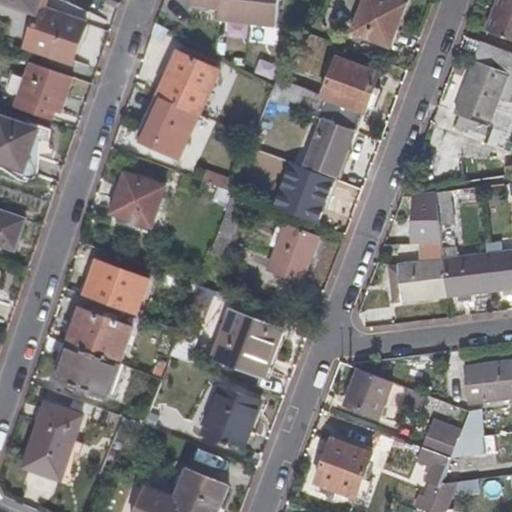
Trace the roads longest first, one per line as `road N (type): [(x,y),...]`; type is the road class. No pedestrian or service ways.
road 1 (residential): [(0,411),(145,0)]
road 2 (residential): [(329,345),(457,0)]
road 3 (residential): [(329,345),(511,324)]
road 4 (residential): [(264,511),(329,345)]
